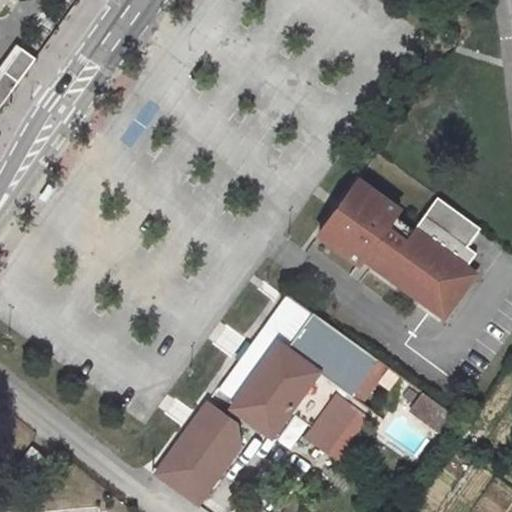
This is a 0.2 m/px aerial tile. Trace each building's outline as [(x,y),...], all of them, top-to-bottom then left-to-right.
[(21,45),(0,75),(0,107),(1,108),(38,58),(21,45)] [(362,256),(421,300),(424,295),(447,312),(477,273),(466,265),(477,252),(468,245),(482,227),(435,192),(411,225),(392,211),(397,205),(357,176),(345,194),(350,198),(337,217),(332,214),(319,232),(359,261),(362,256)] [(292,408),(320,370),(352,393),(377,358),(313,312),(286,292),(250,341),(254,344),(242,360),(239,358),(219,385),(237,398),(236,400),(277,428),(292,408)] [(377,358),(352,393),(363,401),(381,375),(388,365),(377,358)] [(381,375),(393,384),(400,374),(388,365),(381,375)] [(320,370),(292,408),(315,426),(337,393),(347,400),(352,393),(320,370)] [(411,408),(443,432),(445,429),(456,414),(423,391),(411,408)] [(315,426),(307,437),(327,451),(358,408),(347,400),(337,393),(315,426)] [(202,408),(156,471),(197,501),(241,442),(238,420),(214,405),(208,407),(202,408)] [(445,429),(457,437),(468,422),(456,414),(445,429)] [(34,467),(49,451),(36,439),(21,455),(34,467)]
